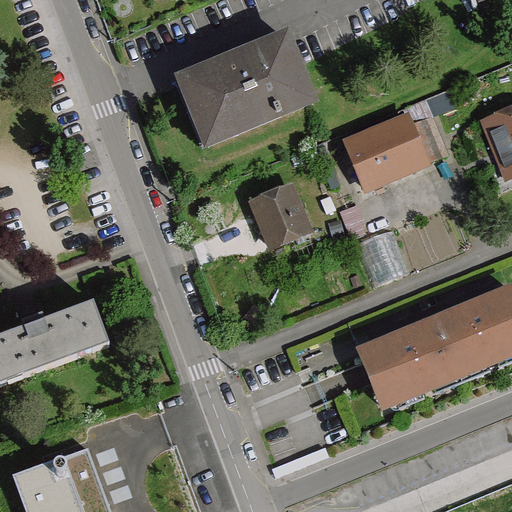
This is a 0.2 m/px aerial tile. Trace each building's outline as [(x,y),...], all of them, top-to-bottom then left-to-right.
[(284,39),(180,84),(207,150),(312,106),(296,67),(284,39)] [(511,173),(511,108),(488,118),(510,174),(511,173)] [(409,128),(405,119),(346,145),(365,192),(425,166),(423,163),(409,128)] [(409,128),(423,163),(442,155),(428,120),(409,128)] [(307,233),(288,189),(252,204),(271,248),(307,233)] [(511,357),(511,297),(367,357),(372,370),(387,409),(511,357)] [(20,329),(0,335),(0,385),(106,348),(90,304),(41,321),(38,314),(28,317),(17,321),(20,329)] [(511,511),(511,443),(482,455),(503,511),(511,511)] [(112,511),(88,448),(13,475),(26,511),(112,511)] [(370,511),(366,500),(334,511),(370,511)]
